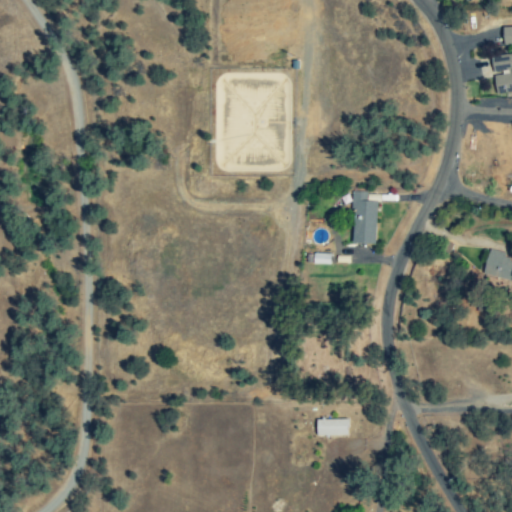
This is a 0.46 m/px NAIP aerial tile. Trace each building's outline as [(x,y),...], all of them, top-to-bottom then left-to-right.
[(511,27),(501,28),(502,46),(511,45),(511,27)] [(511,93),(511,54),(489,57),(492,75),(495,96),(511,93)] [(375,202),(366,201),(366,193),(352,192),(351,244),(374,245),(375,202)] [(482,271),(511,281),(511,260),(489,252),(482,271)] [(346,421),(315,420),(314,437),(345,437),(346,421)]
